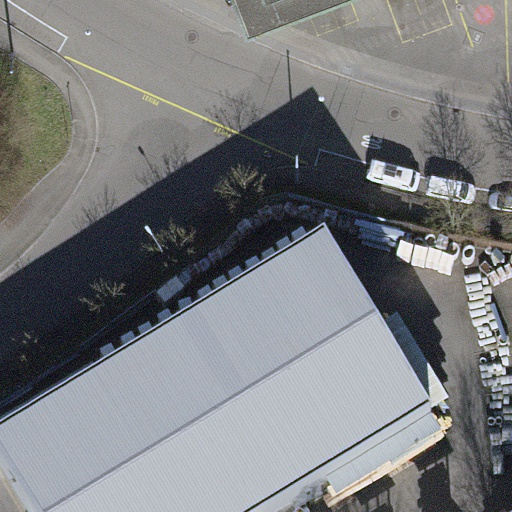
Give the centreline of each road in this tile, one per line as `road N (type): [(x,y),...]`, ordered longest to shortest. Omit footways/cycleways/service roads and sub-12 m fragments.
road 1 (unclassified): [(0,315),(128,214),(165,174),(212,71)]
road 2 (unclassified): [(212,71),(330,122),(511,169)]
road 3 (unclassified): [(77,0),(212,71)]
